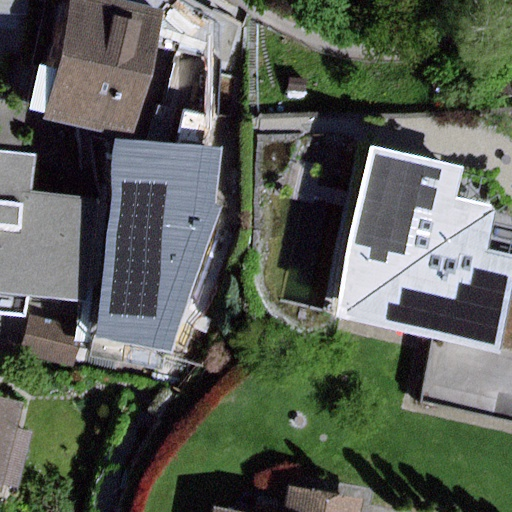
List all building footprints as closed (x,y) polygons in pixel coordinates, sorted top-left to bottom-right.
[(27,0),(1,101),(95,125),(118,36),(128,1),(124,0),(27,0)] [(124,0),(128,1),(118,36),(219,61),(225,24),(184,0),(124,0)] [(209,67),(194,68),(203,110),(217,112),(209,67)] [(511,71),(482,79),(486,98),(511,91),(511,71)] [(199,111),(151,102),(141,156),(189,165),(199,111)] [(443,159),(347,136),(307,308),(477,347),(499,255),(501,247),(469,240),(477,206),(475,202),(472,199),(435,191),(443,159)] [(22,142),(0,139),(0,306),(14,308),(17,283),(66,288),(78,192),(17,185),(22,142)] [(161,169),(114,158),(87,322),(153,341),(168,292),(144,287),(161,169)] [(511,258),(499,255),(477,347),(511,355),(511,258)] [(21,311),(12,350),(62,362),(71,323),(21,311)] [(8,394),(0,391),(0,489),(7,491),(22,429),(0,424),(8,394)] [(264,511),(257,511),(199,500),(196,511),(349,511),(354,494),(272,477),(264,511)]
